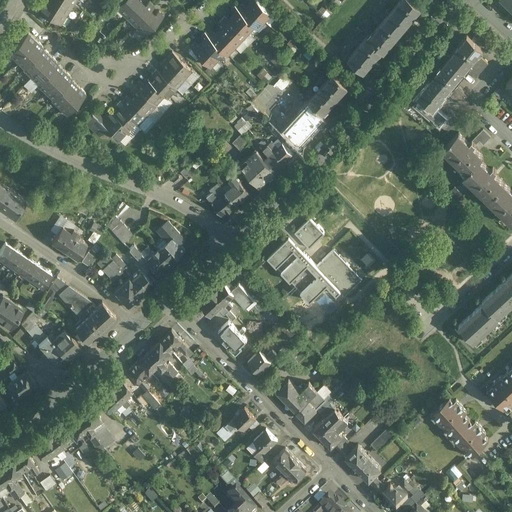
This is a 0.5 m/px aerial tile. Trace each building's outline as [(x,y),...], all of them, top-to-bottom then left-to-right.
[(66,15),(47,2),(43,0),(42,0),(37,9),(60,24),(66,15)] [(73,4),(67,0),(48,0),(47,2),(66,15),(73,4)] [(125,0),(116,10),(125,20),(141,3),(137,0),(125,0)] [(272,14),(256,0),(249,0),(255,5),(248,12),(241,6),(238,9),(237,9),(255,26),(258,29),(265,21),(272,14)] [(421,8),(412,0),(401,0),(369,37),(367,35),(367,36),(348,57),(363,71),(364,70),(363,70),(381,49),(384,51),(384,50),(421,8)] [(511,0),(503,0),(511,8),(511,0)] [(141,3),(125,20),(135,28),(150,12),(151,12),(154,8),(149,3),(145,7),(141,3)] [(255,26),(237,9),(238,9),(235,6),(231,10),(238,17),(232,24),(224,18),(221,21),(241,40),(255,26)] [(322,6),(316,13),(320,17),(326,10),(322,6)] [(280,14),(275,10),(272,14),(265,21),(270,25),(280,14)] [(150,12),(135,28),(145,38),(164,17),(158,12),(155,16),(151,12),(150,12)] [(241,40),(221,21),(217,25),(225,32),(218,39),(211,32),(207,35),(207,36),(225,52),(224,53),(227,55),(241,40)] [(493,43),(478,30),(472,38),(482,47),(486,51),(493,43)] [(27,31),(8,52),(16,59),(35,39),(27,31)] [(225,52),(207,36),(207,35),(204,33),(201,37),(208,44),(202,51),(194,44),(191,48),(211,67),(224,53),(225,52)] [(472,38),(467,34),(450,55),(465,68),(482,47),(472,38)] [(35,39),(16,59),(24,66),(42,47),(43,46),(35,39)] [(296,51),(289,45),(283,52),(290,57),(296,51)] [(42,47),(24,66),(23,67),(30,74),(49,54),(42,47)] [(193,72),(172,52),(165,60),(185,79),(193,72)] [(448,53),(428,76),(445,91),(465,68),(450,55),(448,53)] [(49,54),(30,74),(38,82),(56,62),(57,61),(49,54)] [(277,54),(271,61),(279,68),(282,65),(279,61),(282,58),(277,54)] [(488,64),(480,57),(468,71),(476,78),(488,64)] [(185,79),(165,60),(160,65),(164,69),(160,73),(176,89),(185,79)] [(56,62),(38,82),(37,83),(44,90),(64,70),(56,62)] [(64,70),(44,90),(52,97),(70,78),(71,77),(64,70)] [(176,89),(160,73),(156,70),(151,75),(155,79),(151,83),(165,96),(164,96),(167,99),(176,89)] [(348,85),(334,72),(333,73),(334,73),(309,100),(309,99),(309,100),(324,114),(325,114),(323,112),(347,86),(348,85)] [(445,91),(428,76),(414,93),(421,99),(416,104),(434,120),(439,125),(446,116),(434,105),(445,91)] [(70,78),(52,97),(51,98),(59,105),(78,85),(70,78)] [(165,96),(151,83),(148,80),(144,85),(140,81),(135,86),(156,105),(164,96),(165,96)] [(469,95),(455,83),(447,93),(461,104),(469,95)] [(78,85),(59,105),(67,113),(86,92),(78,85)] [(156,105),(135,86),(130,91),(134,95),(130,99),(147,115),(156,105)] [(147,115),(130,99),(127,95),(121,101),(125,104),(121,109),(135,122),(138,124),(147,115)] [(311,102),(286,128),(286,127),(285,128),(299,141),(299,140),(324,114),(309,100),(311,102)] [(120,107),(116,111),(117,113),(115,115),(110,110),(102,118),(94,111),(85,121),(99,134),(106,126),(110,130),(110,134),(114,133),(119,138),(135,122),(121,109),(120,107)] [(255,107),(244,116),(247,120),(258,110),(255,107)] [(278,130),(273,124),(269,128),(274,134),(278,130)] [(491,136),(483,128),(472,140),(476,143),(479,140),(483,144),(491,136)] [(490,170),(479,159),(483,155),(473,146),(476,143),(472,140),(469,142),(458,132),(442,149),(466,173),(463,176),(511,223),(511,190),(494,173),(497,171),(493,167),(490,170)] [(241,133),(233,141),(241,150),(249,142),(241,133)] [(264,140),(261,139),(259,142),(264,147),(268,144),(264,140)] [(293,152),(283,142),(283,141),(278,146),(272,140),(268,144),(284,161),(293,153),(293,152)] [(284,161),(268,144),(264,147),(269,153),(265,158),(264,158),(275,170),(284,161)] [(275,170),(264,158),(265,158),(253,145),(252,145),(256,150),(241,164),(260,184),(275,170)] [(191,162),(181,171),(186,177),(197,168),(191,162)] [(227,180),(222,174),(216,178),(221,184),(227,180)] [(250,192),(235,174),(227,180),(221,184),(226,191),(236,203),(250,192)] [(0,205),(15,216),(26,199),(0,181),(0,205)] [(226,191),(218,198),(213,191),(207,196),(223,215),(236,203),(226,191)] [(106,209),(102,218),(107,220),(111,211),(106,209)] [(133,234),(114,213),(106,224),(123,243),(133,234)] [(324,231),(310,216),(295,230),(295,231),(301,237),(300,237),(309,246),(315,241),(324,231)] [(168,220),(157,230),(167,242),(173,237),(175,239),(180,234),(168,220)] [(103,227),(94,222),(89,230),(98,235),(103,227)] [(62,226),(52,242),(64,250),(77,231),(73,229),(71,232),(62,226)] [(309,246),(300,237),(301,237),(295,231),(295,230),(293,227),(285,235),(288,238),(289,237),(303,252),(309,246)] [(77,231),(64,250),(77,258),(87,243),(79,237),(81,233),(77,231)] [(167,242),(159,249),(171,262),(185,250),(175,239),(173,237),(167,242)] [(303,252),(289,237),(288,238),(267,258),(276,267),(293,251),(298,256),(281,272),(290,282),(307,265),(317,275),(300,292),(310,302),(326,285),(327,285),(336,295),(340,291),(341,290),(303,252)] [(13,248),(5,242),(0,250),(0,257),(0,258),(0,262),(2,264),(13,248)] [(141,254),(134,246),(130,250),(137,257),(141,254)] [(13,248),(2,264),(6,266),(8,263),(12,266),(21,253),(13,248)] [(171,262),(159,249),(150,258),(148,255),(145,257),(147,260),(147,261),(159,273),(171,262)] [(334,249),(317,266),(341,290),(340,291),(345,296),(362,278),(334,249)] [(293,251),(276,267),(281,272),(298,256),(293,251)] [(96,258),(88,252),(81,262),(89,267),(96,258)] [(28,258),(21,253),(12,266),(16,268),(14,272),(18,274),(28,258)] [(111,258),(107,253),(96,262),(112,280),(120,273),(126,279),(128,277),(126,274),(122,269),(111,258)] [(126,265),(116,254),(111,258),(122,269),(124,267),(126,265)] [(28,258),(18,274),(22,277),(24,274),(27,276),(36,263),(28,258)] [(52,274),(36,263),(27,276),(31,279),(29,282),(37,287),(39,284),(43,287),(52,274)] [(152,282),(140,269),(138,271),(132,265),(128,269),(132,273),(128,277),(142,292),(152,282)] [(307,265),(290,282),(300,292),(317,275),(307,265)] [(511,273),(483,300),(485,302),(459,325),(474,341),(500,317),(499,316),(511,303),(511,273)] [(142,292),(128,277),(126,279),(114,290),(127,305),(142,292)] [(69,285),(57,278),(51,287),(58,295),(59,294),(69,285)] [(254,287),(246,279),(241,284),(248,293),(254,287)] [(235,293),(224,281),(213,291),(223,303),(228,299),(229,298),(230,298),(235,293)] [(248,293),(241,284),(236,289),(244,297),(248,293)] [(88,298),(69,285),(59,294),(80,317),(85,322),(87,320),(77,309),(88,298)] [(213,291),(201,302),(212,314),(218,309),(217,309),(219,307),(223,303),(213,291)] [(23,308),(2,294),(0,297),(0,318),(11,326),(23,308)] [(102,301),(96,306),(88,298),(77,309),(87,320),(85,322),(80,317),(79,318),(75,322),(74,322),(79,327),(77,329),(88,341),(107,323),(108,324),(113,319),(112,318),(113,317),(113,313),(102,301)] [(233,305),(228,299),(223,303),(228,309),(233,305)] [(228,309),(223,303),(219,307),(224,313),(228,309)] [(252,325),(234,307),(215,324),(220,330),(217,332),(230,346),(252,325)] [(44,338),(26,318),(21,324),(34,339),(38,343),(44,338)] [(182,341),(172,329),(160,340),(171,352),(172,352),(171,351),(178,345),(182,341)] [(64,330),(52,341),(57,347),(70,336),(64,330)] [(57,347),(67,359),(81,347),(71,335),(57,347)] [(52,341),(47,336),(44,338),(38,343),(38,344),(59,367),(67,359),(57,347),(52,341)] [(34,339),(30,343),(34,348),(38,344),(38,343),(34,339)] [(171,352),(160,340),(150,350),(165,367),(168,364),(167,363),(164,359),(171,352)] [(189,348),(182,341),(178,345),(184,352),(189,348)] [(184,352),(180,356),(184,361),(192,352),(189,348),(184,352)] [(165,367),(150,350),(139,360),(139,359),(138,360),(150,372),(158,364),(162,368),(162,369),(165,367)] [(265,356),(259,350),(248,362),(259,373),(277,355),(272,350),(265,356)] [(324,359),(316,367),(320,371),(328,363),(324,359)] [(138,360),(127,370),(138,382),(143,377),(149,372),(150,372),(138,360)] [(13,361),(9,364),(13,370),(17,367),(13,361)] [(178,372),(168,362),(167,363),(168,364),(165,367),(173,376),(178,372)] [(328,363),(320,371),(329,379),(336,372),(328,363)] [(13,370),(9,364),(4,368),(8,374),(13,370)] [(194,364),(188,370),(192,374),(197,368),(194,364)] [(511,365),(492,384),(494,386),(489,391),(504,408),(508,404),(510,406),(511,404),(511,365)] [(173,376),(165,367),(162,369),(162,368),(160,370),(169,380),(173,376)] [(26,368),(16,375),(25,389),(35,382),(26,368)] [(16,375),(6,382),(15,395),(25,389),(16,375)] [(149,385),(143,377),(138,382),(144,389),(149,385)] [(121,378),(110,388),(126,405),(130,402),(125,396),(132,390),(121,378)] [(288,379),(277,391),(288,402),(300,391),(288,379)] [(236,390),(227,381),(223,385),(232,394),(236,390)] [(126,405),(110,388),(99,398),(109,410),(116,403),(122,409),(126,405)] [(160,404),(147,390),(142,394),(149,402),(154,408),(160,404)] [(317,390),(308,399),(308,400),(297,411),(296,411),(305,419),(317,408),(316,407),(319,405),(326,399),(324,397),(318,390),(317,390)] [(308,399),(300,391),(288,402),(297,411),(308,400),(308,399)] [(141,393),(136,398),(144,407),(149,402),(142,394),(141,393)] [(328,393),(324,397),(326,399),(319,405),(323,408),(320,411),(330,402),(333,398),(328,393)] [(467,412),(456,399),(454,401),(449,396),(433,412),(438,417),(436,419),(445,429),(447,428),(457,438),(455,440),(465,450),(467,449),(472,454),(488,439),(484,435),(486,433),(475,420),(473,422),(465,414),(467,412)] [(330,402),(320,411),(325,417),(326,418),(332,411),(335,408),(330,402)] [(100,417),(91,404),(79,413),(92,432),(95,430),(95,429),(91,424),(100,417)] [(244,407),(225,426),(230,431),(238,423),(244,429),(255,418),(244,407)] [(335,414),(332,411),(326,418),(334,426),(344,416),(338,411),(335,414)] [(79,413),(67,422),(76,435),(85,428),(89,433),(89,434),(92,432),(79,413)] [(344,416),(334,426),(338,430),(348,421),(344,416)] [(326,418),(325,417),(314,429),(322,437),(334,426),(326,418)] [(322,437),(331,446),(333,444),(334,443),(343,435),(338,430),(334,426),(322,437)] [(388,426),(370,444),(379,452),(396,435),(388,426)] [(59,428),(47,437),(60,456),(65,453),(60,446),(68,441),(59,428)] [(107,443),(96,428),(95,429),(95,430),(92,432),(100,442),(103,446),(107,443)] [(265,428),(253,440),(258,445),(251,452),(256,457),(262,450),(265,452),(277,440),(265,428)] [(92,432),(89,434),(89,433),(87,434),(95,445),(100,442),(92,432)] [(334,443),(333,444),(339,450),(345,445),(349,441),(343,435),(334,443)] [(47,437),(34,445),(44,458),(51,453),(55,459),(60,456),(47,437)] [(89,453),(83,444),(78,447),(84,456),(89,453)] [(351,451),(345,456),(369,480),(381,468),(358,444),(351,451)] [(351,451),(345,445),(339,450),(345,456),(351,451)] [(296,458),(285,447),(273,459),(274,459),(271,462),(274,465),(277,463),(284,470),(296,458)] [(25,450),(12,458),(21,472),(21,471),(28,466),(33,463),(34,463),(25,450)] [(265,452),(262,450),(256,457),(261,462),(269,455),(265,452)] [(62,456),(66,461),(55,469),(63,480),(73,472),(70,466),(76,461),(69,451),(62,456)] [(12,459),(0,466),(9,480),(12,478),(21,472),(12,458),(12,459)] [(306,469),(296,458),(284,470),(291,477),(288,479),(292,483),(295,480),(295,481),(306,469)] [(33,463),(28,466),(34,475),(39,471),(33,463)] [(221,464),(216,469),(222,475),(227,470),(221,464)] [(0,466),(0,485),(6,482),(9,480),(0,466)] [(241,486),(227,470),(222,475),(220,477),(227,485),(231,485),(230,485),(233,488),(237,489),(241,486)] [(62,480),(55,471),(50,475),(55,483),(56,484),(62,480)] [(50,475),(41,481),(47,489),(55,483),(50,475)] [(377,477),(372,482),(372,483),(375,487),(381,481),(377,477)] [(24,493),(17,482),(15,483),(12,478),(9,480),(19,496),(24,493)] [(404,479),(399,483),(404,488),(408,483),(404,479)] [(19,496),(9,480),(6,482),(9,487),(7,488),(15,499),(19,496)] [(381,481),(375,487),(378,490),(379,489),(384,484),(381,481)] [(412,487),(408,483),(404,488),(407,492),(412,487)] [(391,484),(379,495),(388,503),(399,492),(391,484)] [(247,500),(237,489),(233,488),(232,489),(230,491),(230,492),(227,494),(228,497),(237,509),(238,508),(240,511),(257,511),(247,500)] [(24,492),(24,493),(19,496),(26,505),(31,502),(24,492)] [(399,492),(388,503),(396,511),(408,501),(399,492)] [(419,492),(410,500),(415,506),(424,497),(419,492)] [(210,494),(205,498),(214,508),(219,504),(210,494)] [(268,503),(260,494),(254,500),(261,509),(268,503)] [(335,511),(342,506),(332,495),(321,507),(325,511),(335,511)] [(424,497),(415,506),(419,510),(428,501),(424,497)]
